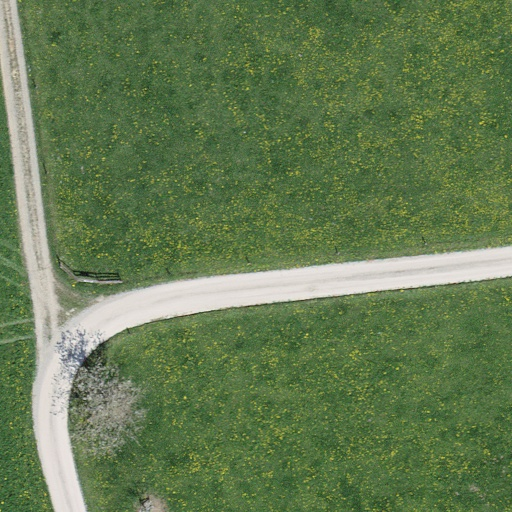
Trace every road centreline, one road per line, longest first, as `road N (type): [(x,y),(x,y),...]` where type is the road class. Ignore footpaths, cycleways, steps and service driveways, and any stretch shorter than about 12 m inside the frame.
road 1 (track): [(511,272),(206,299),(126,317),(57,365)]
road 2 (track): [(6,0),(57,365)]
road 3 (track): [(57,365),(50,413),(71,511)]
